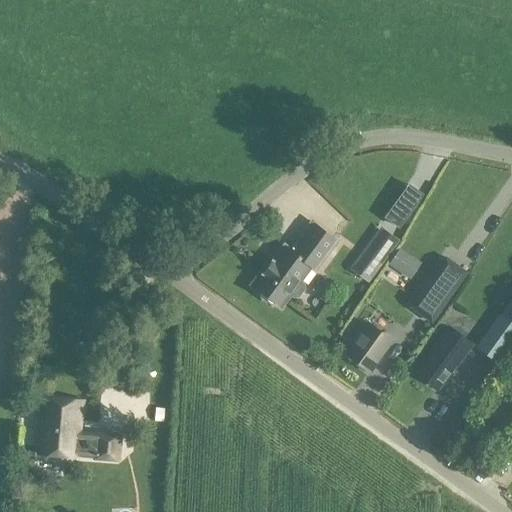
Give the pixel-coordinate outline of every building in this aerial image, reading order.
[(303,289),(303,284),(300,282),(311,267),(315,270),(337,241),(312,222),(291,251),(284,246),(277,255),(279,257),(274,263),(272,262),(261,277),(259,275),(252,286),(262,293),(260,295),(272,304),(273,302),(281,307),(291,294),(294,296),(298,296),(303,289)] [(511,227),(504,223),(493,243),(502,248),(511,230),(511,227)] [(381,227),(358,258),(377,271),(399,241),(381,227)] [(401,274),(412,258),(400,250),(390,266),(401,274)] [(434,322),(467,271),(445,257),(412,308),(434,322)] [(511,340),(511,299),(477,348),(496,362),(511,340)] [(350,341),(354,344),(346,354),(370,370),(390,341),(367,325),(361,333),(358,330),(350,341)] [(416,373),(436,388),(454,364),(456,364),(471,344),(447,327),(432,347),(434,348),(416,373)] [(96,441),(79,440),(84,400),(40,398),(37,455),(77,457),(77,455),(94,456),(94,459),(118,461),(120,435),(96,433),(96,441)]
